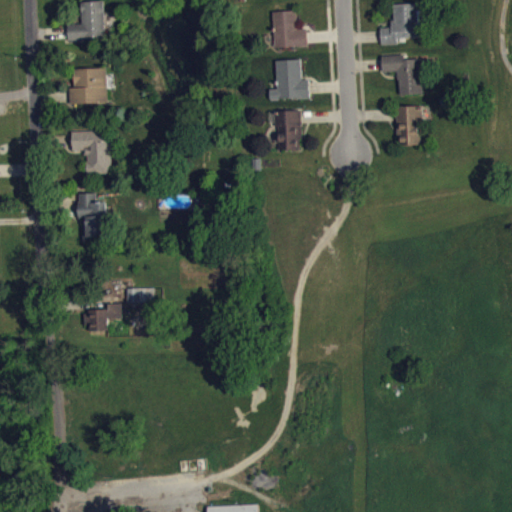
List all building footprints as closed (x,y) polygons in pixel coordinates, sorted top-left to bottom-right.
[(83,8),(83,31),(70,31),(70,47),(107,46),(106,8),(83,8)] [(384,51),(400,51),(400,44),(428,44),(427,17),(419,17),(419,10),(394,11),(395,34),(383,34),(384,51)] [(276,54),(309,53),(309,35),(299,36),(298,17),(275,18),(276,54)] [(427,100),(424,64),(408,65),(407,61),(384,62),(386,79),(401,78),(402,102),(427,100)] [(312,105),(312,87),(304,87),(304,67),(279,67),(279,95),(272,95),(272,106),(312,105)] [(110,110),(109,75),(76,76),(77,94),(72,94),(72,111),(110,110)] [(424,113),(400,113),(400,152),(425,151),(424,113)] [(280,157),(304,156),(303,117),(279,118),(280,157)] [(89,181),(114,180),(113,137),(74,138),(74,158),(88,157),(89,181)] [(110,245),(109,208),(98,209),(98,200),(81,200),(81,224),(85,224),(86,246),(110,245)] [(88,311),(84,311),(84,323),(89,324),(89,329),(109,329),(109,317),(122,316),(122,302),(109,302),(108,307),(91,307),(88,308),(88,311)] [(111,338),(110,325),(124,325),(124,310),(111,311),(111,316),(89,316),(89,338),(111,338)] [(207,511),(207,504),(257,501),(257,511),(207,511)]
